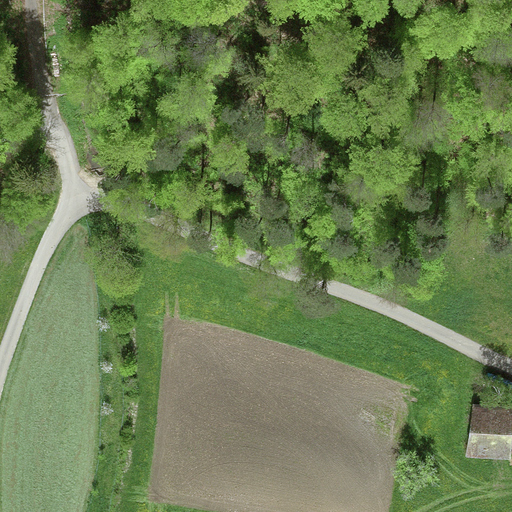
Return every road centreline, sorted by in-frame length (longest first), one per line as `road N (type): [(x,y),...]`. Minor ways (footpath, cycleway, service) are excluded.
road 1 (unclassified): [(0,368),(73,197),(167,219),(511,367)]
road 2 (track): [(35,0),(61,136)]
road 3 (track): [(270,0),(407,0)]
